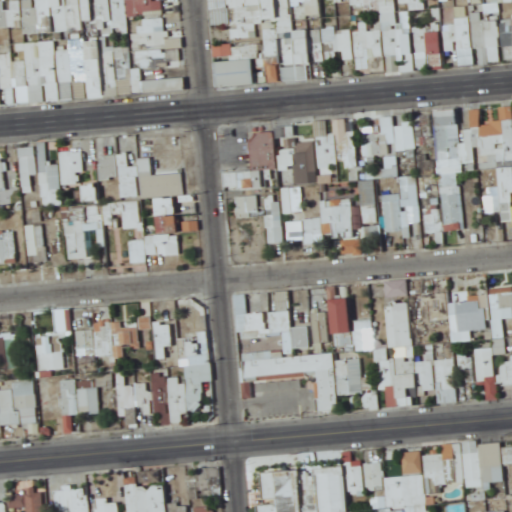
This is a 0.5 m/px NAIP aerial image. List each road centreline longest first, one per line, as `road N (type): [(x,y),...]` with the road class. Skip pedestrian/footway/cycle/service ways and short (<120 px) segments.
road 1 (residential): [(0,296),(511,252)]
road 2 (residential): [(195,0),(238,511)]
road 3 (secondary): [(511,414),(0,457)]
road 4 (primary): [(0,119),(511,80)]
